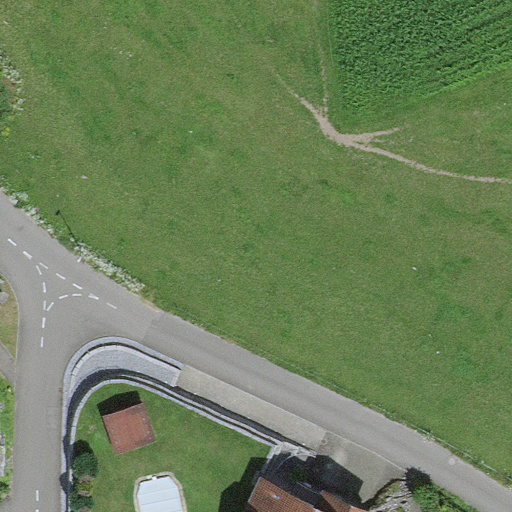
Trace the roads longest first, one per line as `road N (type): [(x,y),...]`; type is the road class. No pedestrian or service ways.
road 1 (residential): [(495,511),(423,462),(38,270)]
road 2 (residential): [(38,270),(30,511)]
